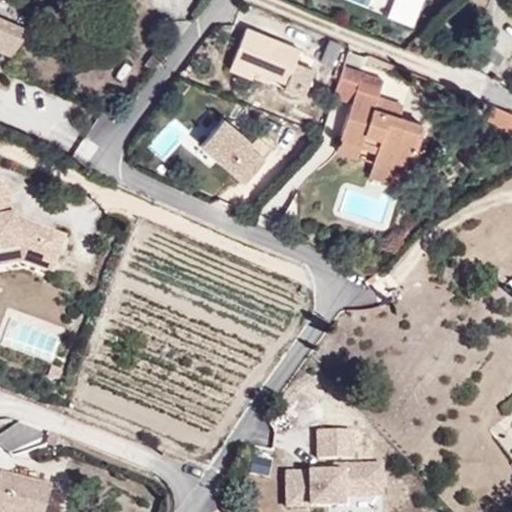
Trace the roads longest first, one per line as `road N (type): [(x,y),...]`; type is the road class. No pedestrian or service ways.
road 1 (residential): [(189,511),(322,317),(327,297),(325,273),(308,252),(156,189),(113,159),(120,133),(223,0)]
road 2 (unknown): [(327,283),(366,281),(447,213),(511,196)]
